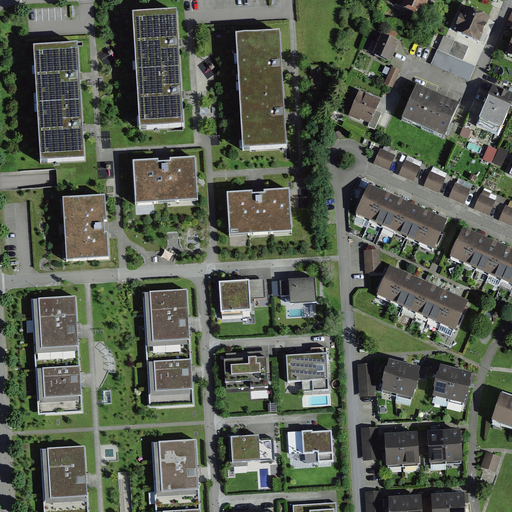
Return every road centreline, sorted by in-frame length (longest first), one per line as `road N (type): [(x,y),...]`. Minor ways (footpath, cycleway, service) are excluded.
road 1 (residential): [(0,283),(201,271),(217,511)]
road 2 (residential): [(359,511),(344,179)]
road 3 (residential): [(511,329),(481,393),(475,457),(482,511)]
road 4 (residential): [(361,168),(511,240)]
